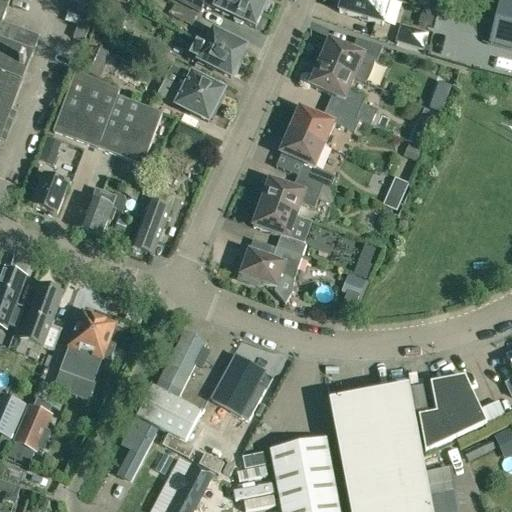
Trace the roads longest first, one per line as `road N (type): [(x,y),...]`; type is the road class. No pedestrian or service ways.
road 1 (residential): [(511,309),(435,338),(352,345),(277,334),(176,296)]
road 2 (residential): [(176,296),(303,0)]
road 3 (unknown): [(51,0),(30,125),(0,208)]
road 4 (residential): [(176,296),(0,231)]
